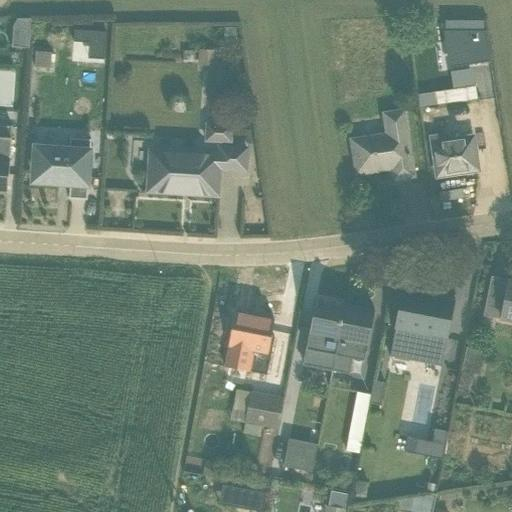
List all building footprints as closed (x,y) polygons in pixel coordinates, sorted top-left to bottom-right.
[(17,44),(18,13),(2,13),(1,43),(17,44)] [(201,46),(187,46),(187,62),(201,62),(201,46)] [(39,69),(40,47),(16,47),(16,68),(39,69)] [(456,73),(463,118),(481,115),(475,70),(456,73)] [(385,182),(412,178),(401,108),(373,113),(376,130),(344,135),(350,176),(383,171),(385,182)] [(0,192),(15,194),(20,127),(0,125),(0,192)] [(429,178),(476,170),(469,131),(423,139),(429,178)] [(37,184),(96,189),(99,150),(40,145),(37,184)] [(149,197),(220,201),(223,155),(152,151),(149,197)] [(477,316),(511,322),(511,280),(485,275),(477,316)] [(393,329),(450,340),(458,301),(400,290),(393,329)] [(333,372),(346,305),(315,300),(303,366),(333,372)] [(364,361),(374,311),(346,305),(333,372),(350,375),(353,359),(364,361)] [(262,354),(269,315),(225,308),(215,364),(245,369),(248,352),(262,354)] [(224,386),(223,406),(236,406),(236,386),(224,386)] [(336,436),(352,438),(358,388),(342,386),(336,436)] [(234,430),(253,432),(254,427),(267,428),(269,389),(237,387),(234,430)]
